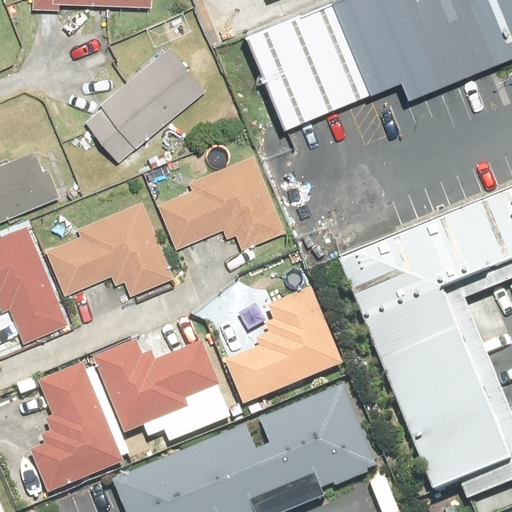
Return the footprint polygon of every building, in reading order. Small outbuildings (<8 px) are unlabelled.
[(36,0),(37,7),(65,8),(65,1),(158,4),(158,0),(36,0)] [(511,0),(320,0),(248,29),(287,128),(511,39),(511,0)] [(124,160),(211,87),(176,45),(89,119),(124,160)] [(0,163),(0,218),(66,192),(55,165),(49,167),(40,147),(0,163)] [(292,232),(258,157),(193,185),(195,190),(162,205),(182,249),(228,229),(232,239),(243,234),(250,251),(292,232)] [(511,292),(511,185),(405,227),(355,247),(459,511),(482,511),(511,500),(511,365),(487,302),(511,292)] [(84,237),(50,250),(67,295),(116,276),(120,286),(128,283),(133,296),(178,279),(149,202),(81,228),(84,237)] [(72,321),(31,224),(0,236),(0,297),(2,297),(7,309),(15,306),(29,339),(72,321)] [(348,365),(316,290),(274,308),(279,319),(269,324),(274,335),(260,341),(264,350),(229,365),(248,409),(348,365)] [(144,342),(98,361),(128,435),(146,428),(150,437),(167,430),(172,444),(237,417),(207,343),(159,363),(154,352),(149,354),(144,342)] [(129,465),(89,366),(42,385),(57,421),(50,424),(55,435),(45,439),(49,448),(34,454),(51,497),(129,465)] [(356,383),(123,480),(136,511),(299,511),(394,473),(356,383)]
